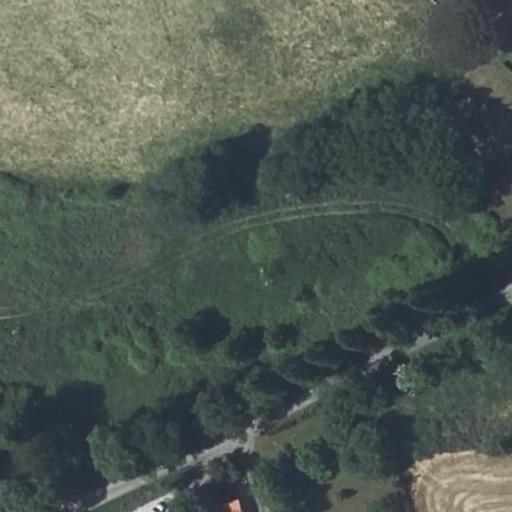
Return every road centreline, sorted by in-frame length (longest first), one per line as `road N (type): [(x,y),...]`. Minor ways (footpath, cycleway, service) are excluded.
road 1 (unclassified): [(511,294),(213,445)]
road 2 (unclassified): [(213,445),(74,511)]
